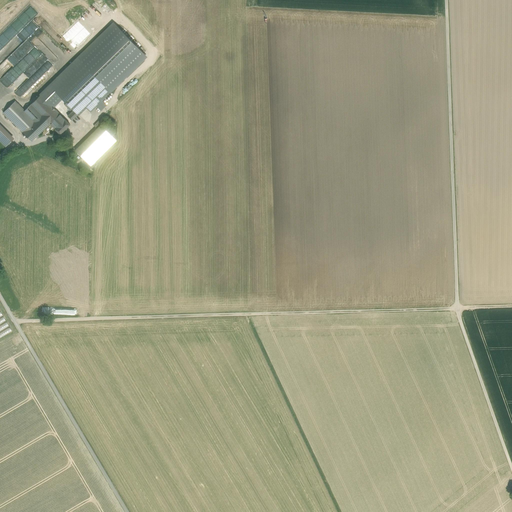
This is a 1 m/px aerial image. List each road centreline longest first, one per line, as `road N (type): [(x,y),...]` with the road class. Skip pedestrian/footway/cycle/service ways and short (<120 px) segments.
road 1 (unclassified): [(511,467),(457,307),(15,321)]
road 2 (track): [(511,305),(457,307),(446,0)]
road 3 (unclassified): [(126,511),(15,321)]
